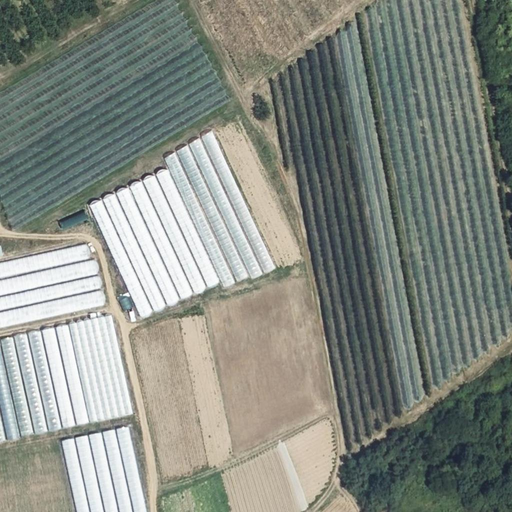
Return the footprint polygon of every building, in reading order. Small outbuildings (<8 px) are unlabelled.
[(212,131),(202,137),(265,273),(276,268),(212,131)] [(199,138),(189,144),(252,279),(263,274),(199,138)] [(187,145),(177,151),(237,282),(249,276),(187,145)] [(175,152),(165,158),(224,288),(236,282),(175,152)] [(168,169),(156,175),(208,286),(220,281),(168,169)] [(155,176),(143,181),(194,293),(207,287),(155,176)] [(142,181),(130,187),(182,298),(194,292),(142,181)] [(128,188),(116,194),(168,305),(180,299),(128,188)] [(115,194),(102,200),(154,311),(167,305),(115,194)] [(102,200),(89,206),(141,317),(154,311),(102,200)] [(60,221),(64,229),(89,219),(86,210),(60,221)] [(86,243),(0,262),(0,278),(89,259),(86,243)] [(93,260),(0,280),(0,296),(96,275),(93,260)] [(98,275),(0,297),(0,310),(101,289),(98,275)] [(101,291),(0,313),(0,327),(104,304),(101,291)] [(91,423),(133,414),(111,315),(70,325),(91,423)] [(70,325),(55,328),(77,427),(91,423),(70,325)] [(55,328),(41,331),(63,430),(77,427),(55,328)] [(41,331),(28,334),(49,433),(63,430),(41,331)] [(28,334),(14,337),(36,436),(49,433),(28,334)] [(14,337),(0,340),(0,342),(21,439),(36,436),(14,337)] [(0,342),(0,406),(8,442),(21,439),(0,342)] [(147,511),(129,426),(116,429),(134,511),(147,511)] [(133,511),(115,429),(102,432),(120,511),(133,511)] [(119,511),(101,432),(89,435),(106,511),(119,511)] [(105,511),(88,435),(76,438),(92,511),(105,511)] [(90,511),(74,438),(61,441),(77,511),(90,511)]
